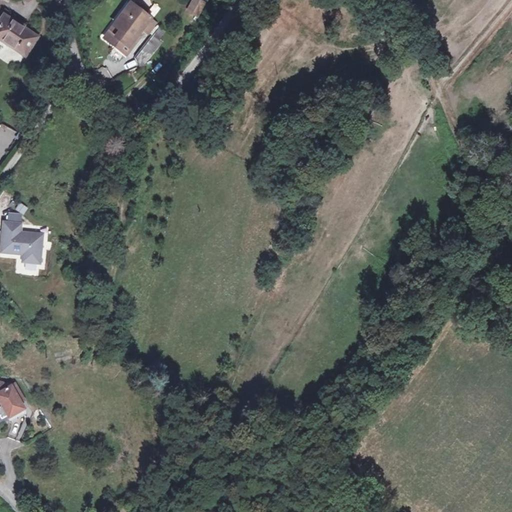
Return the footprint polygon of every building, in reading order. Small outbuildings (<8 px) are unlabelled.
[(204,0),(190,0),(187,13),(201,17),(206,1),(204,0)] [(132,6),(126,14),(124,13),(109,32),(118,40),(114,46),(124,55),(134,43),(132,41),(141,30),(148,35),(149,35),(150,36),(133,58),(133,59),(137,67),(141,67),(168,35),(151,21),(160,10),(155,5),(145,17),(132,6)] [(0,38),(21,53),(35,32),(0,10),(0,9),(0,38)] [(109,32),(104,38),(114,46),(118,40),(109,32)] [(35,72),(47,55),(42,51),(30,69),(35,72)] [(29,211),(22,206),(18,211),(25,216),(29,211)] [(20,217),(12,216),(11,226),(18,227),(20,217)] [(11,226),(5,225),(0,254),(23,257),(22,264),(39,267),(43,238),(21,236),(22,227),(18,227),(11,226)] [(0,416),(10,411),(7,405),(3,396),(7,394),(4,385),(0,386),(0,416)] [(12,404),(7,394),(3,396),(7,405),(12,404)]
